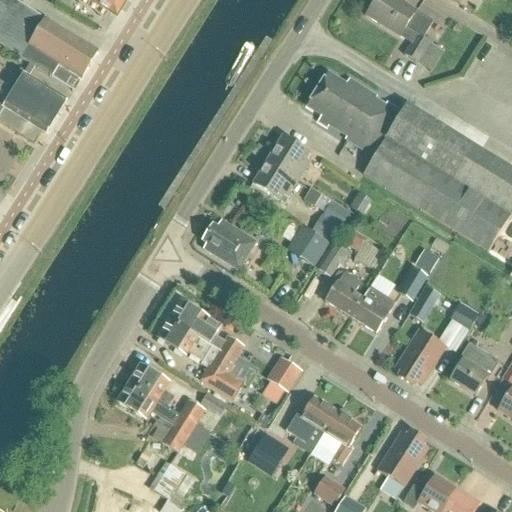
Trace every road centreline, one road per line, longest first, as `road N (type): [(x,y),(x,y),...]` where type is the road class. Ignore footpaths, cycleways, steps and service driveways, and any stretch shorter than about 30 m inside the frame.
road 1 (unclassified): [(511,475),(163,250)]
road 2 (primary): [(0,292),(186,0)]
road 3 (unclassified): [(163,250),(322,0)]
road 4 (unclassified): [(58,511),(76,392),(163,250)]
